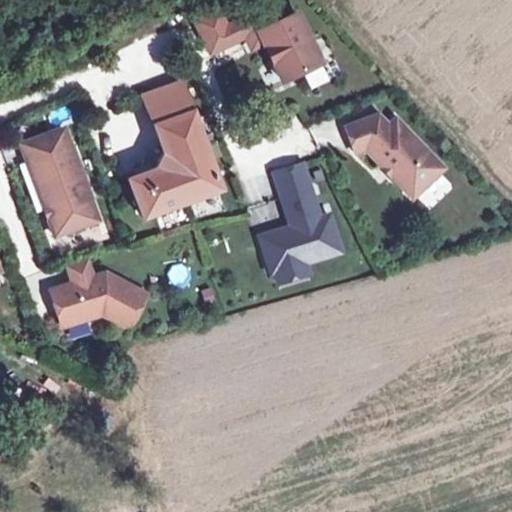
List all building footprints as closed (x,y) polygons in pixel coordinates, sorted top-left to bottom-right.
[(318,63),(295,14),(279,22),(271,5),(225,28),(202,39),(209,54),(245,37),(256,31),(262,43),(281,80),(300,71),(318,63)] [(202,39),(225,28),(217,12),(194,23),(202,39)] [(256,31),(245,37),(250,49),(262,43),(256,31)] [(300,71),(309,90),(327,81),(318,63),(300,71)] [(152,126),(189,112),(178,81),(141,96),(152,126)] [(217,188),(189,112),(152,126),(162,152),(153,170),(126,179),(141,218),(217,188)] [(389,178),(409,199),(440,169),(393,119),(385,126),(376,116),(343,128),(352,154),(362,150),(378,167),(383,161),(394,173),(389,178)] [(26,161),(69,146),(63,128),(20,144),(26,161)] [(69,146),(26,161),(53,235),(96,219),(69,146)] [(383,161),(378,167),(389,178),(394,173),(383,161)] [(272,174),(280,198),(309,189),(301,165),(272,174)] [(442,179),(421,198),(430,208),(451,189),(442,179)] [(309,189),(280,198),(289,227),(290,231),(282,233),(281,230),(258,237),(270,274),(273,273),(303,263),(339,252),(327,215),(318,218),(309,189)] [(71,284),(91,278),(85,259),(66,266),(71,284)] [(276,284),(307,274),(303,263),(273,273),(276,284)] [(122,326),(128,324),(143,295),(104,274),(91,278),(71,284),(49,291),(60,327),(100,315),(122,326)]
